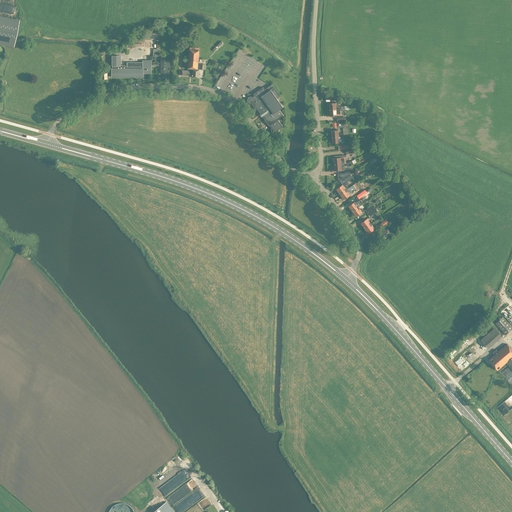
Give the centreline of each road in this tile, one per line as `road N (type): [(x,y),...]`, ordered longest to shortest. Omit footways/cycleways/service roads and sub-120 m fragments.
road 1 (secondary): [(345,279),(213,194),(45,143)]
road 2 (unclassified): [(312,178),(281,160),(233,99),(201,86),(120,89),(58,118),(45,143)]
road 3 (secondary): [(511,463),(345,279)]
road 4 (unclassified): [(312,178),(320,165),(315,0)]
road 5 (unclassified): [(345,279),(359,242),(312,178)]
